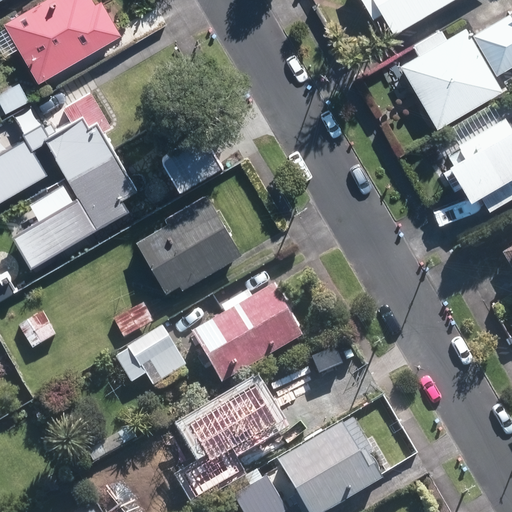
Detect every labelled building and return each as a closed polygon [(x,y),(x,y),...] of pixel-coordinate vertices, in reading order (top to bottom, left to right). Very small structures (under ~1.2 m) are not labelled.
[(110,36),(88,0),(20,0),(0,12),(0,47),(23,87),(110,36)] [(454,0),(360,0),(377,28),(385,23),(392,36),(454,0)] [(511,8),(511,16),(474,37),(495,76),(511,66),(511,3),(510,5),(511,8)] [(502,94),(466,30),(399,67),(436,132),(502,94)] [(129,185),(73,98),(20,132),(76,219),(129,185)] [(480,198),(489,212),(511,198),(511,128),(507,120),(460,148),(466,159),(451,168),(472,203),(480,198)] [(228,260),(191,196),(145,223),(150,232),(119,250),(150,304),(228,260)] [(511,238),(488,253),(511,290),(511,238)] [(298,336),(267,283),(176,337),(208,390),(298,336)] [(137,320),(124,303),(90,329),(103,346),(137,320)] [(44,309),(20,326),(36,348),(60,330),(44,309)] [(175,373),(151,326),(94,354),(112,390),(132,380),(137,391),(175,373)] [(316,387),(296,353),(214,403),(246,454),(316,412),(305,394),(316,387)] [(308,511),(372,476),(338,417),(263,460),(292,511),(308,511)] [(277,511),(279,511),(256,474),(224,495),(235,511),(277,511)]
